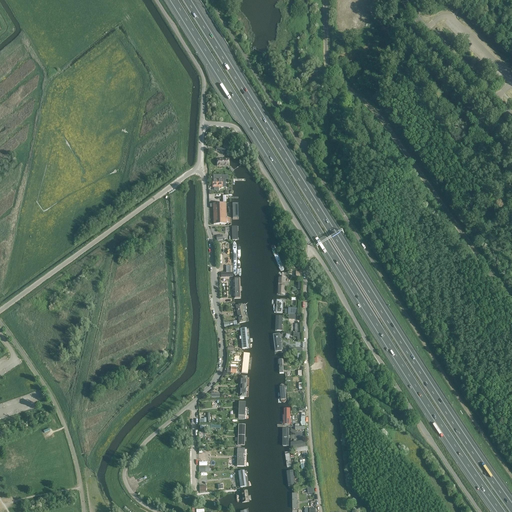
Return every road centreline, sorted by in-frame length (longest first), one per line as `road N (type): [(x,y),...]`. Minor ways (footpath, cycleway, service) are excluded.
road 1 (motorway): [(172,0),(499,511)]
road 2 (motorway): [(511,504),(188,0)]
road 3 (track): [(511,476),(212,0)]
road 4 (unclassified): [(195,168),(206,195),(223,360),(214,383),(126,466),(127,487),(157,511)]
road 5 (unclassified): [(479,511),(309,242)]
road 6 (unclassified): [(321,511),(308,402),(309,242)]
road 7 (unclassified): [(0,310),(195,168)]
road 8 (unclassified): [(309,242),(240,131),(201,123)]
road 9 (tertiary): [(511,118),(404,0)]
road 10 (unclassified): [(201,123),(203,77),(156,0)]
